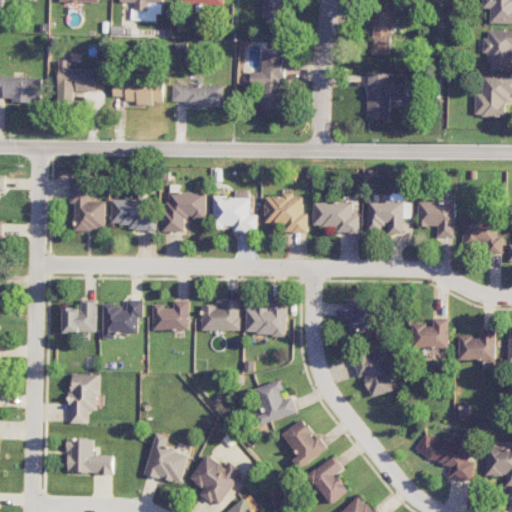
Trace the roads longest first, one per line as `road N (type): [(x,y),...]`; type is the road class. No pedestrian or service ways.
road 1 (tertiary): [(511,151),(0,146)]
road 2 (residential): [(38,263),(413,268),(511,295)]
road 3 (residential): [(40,147),(30,511)]
road 4 (residential): [(314,267),(315,352),(325,382),(400,481),(444,511)]
road 5 (residential): [(331,0),(321,150)]
road 6 (residential): [(31,503),(150,511)]
